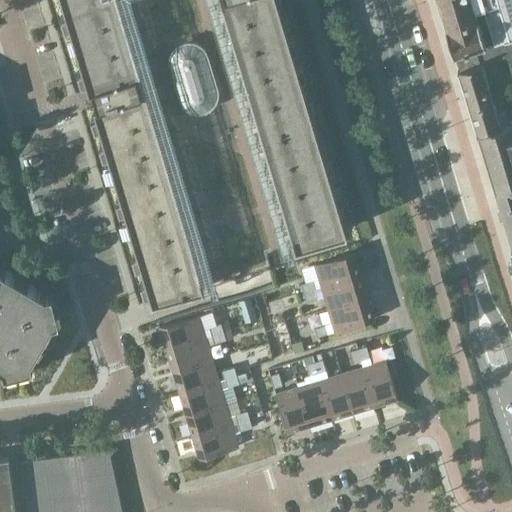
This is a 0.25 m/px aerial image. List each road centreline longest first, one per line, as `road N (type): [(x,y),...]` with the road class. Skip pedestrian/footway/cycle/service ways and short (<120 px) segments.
road 1 (residential): [(126,403),(6,0)]
road 2 (tertiary): [(474,294),(387,0)]
road 3 (unclassified): [(249,486),(409,438)]
road 4 (tertiary): [(474,294),(472,339),(498,419)]
road 5 (unclassified): [(0,419),(126,403)]
